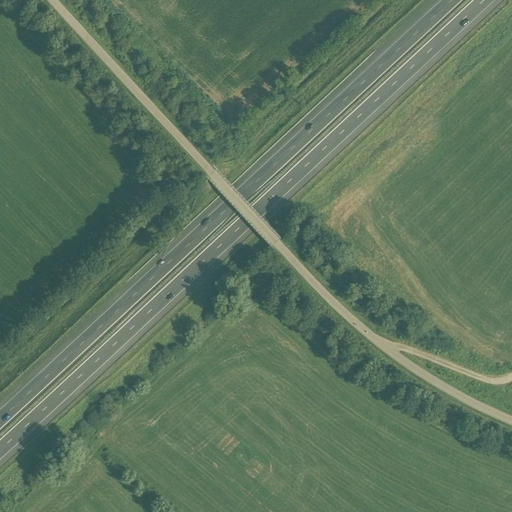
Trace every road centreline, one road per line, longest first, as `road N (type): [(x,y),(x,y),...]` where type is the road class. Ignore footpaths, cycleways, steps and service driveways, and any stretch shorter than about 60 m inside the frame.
road 1 (motorway): [(0,450),(486,0)]
road 2 (unclassified): [(511,424),(414,372),(345,320),(52,0)]
road 3 (motorway): [(451,0),(0,419)]
